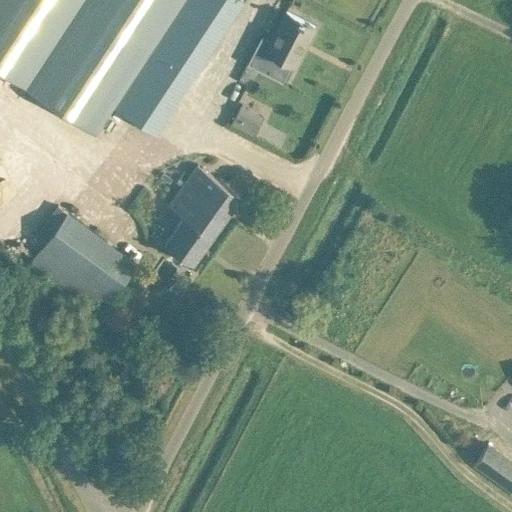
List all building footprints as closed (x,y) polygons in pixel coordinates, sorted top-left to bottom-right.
[(0,0),(0,68),(95,131),(113,104),(154,131),(240,0),(0,0)] [(269,51),(259,69),(282,80),(291,62),(295,64),(315,25),(297,16),(285,10),(265,49),(269,51)] [(262,117),(267,104),(243,96),(239,109),(262,117)] [(230,123),(256,132),(261,119),(235,109),(230,123)] [(198,163),(173,198),(217,229),(242,195),(198,163)] [(217,229),(173,198),(169,204),(183,214),(163,242),(193,263),(217,229)] [(34,236),(42,243),(31,259),(101,310),(136,262),(58,204),(34,236)] [(503,223),(511,228),(511,208),(511,209),(503,223)] [(120,299),(105,318),(133,340),(140,331),(133,325),(140,315),(120,299)] [(153,347),(138,337),(129,349),(145,360),(153,347)] [(472,464),(511,492),(511,460),(487,443),(472,464)]
